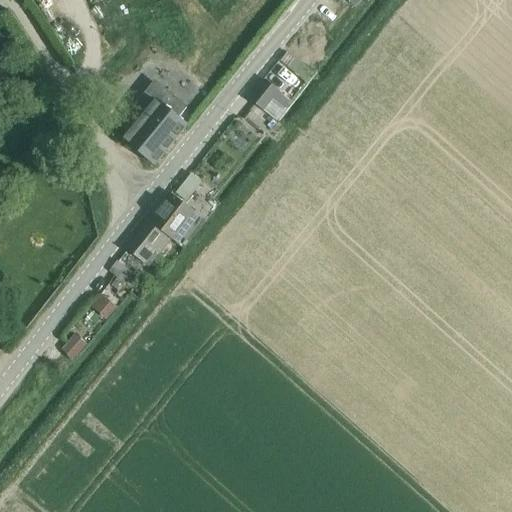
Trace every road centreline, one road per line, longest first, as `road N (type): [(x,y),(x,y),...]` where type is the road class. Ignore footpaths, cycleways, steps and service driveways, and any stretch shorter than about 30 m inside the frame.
road 1 (unclassified): [(149,209),(313,0)]
road 2 (unclassified): [(149,209),(17,0)]
road 3 (unclassified): [(0,394),(149,209)]
